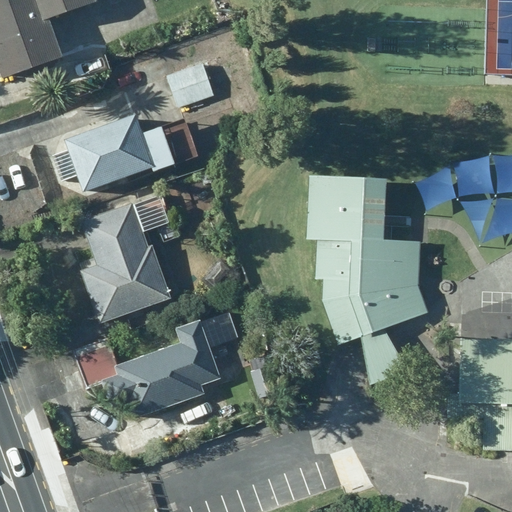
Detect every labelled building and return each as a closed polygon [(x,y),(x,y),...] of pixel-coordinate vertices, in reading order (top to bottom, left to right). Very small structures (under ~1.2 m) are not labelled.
[(62,64),(48,24),(40,0),(2,0),(0,1),(0,80),(2,85),(62,64)] [(96,7),(93,0),(40,0),(48,24),(96,7)] [(204,65),(169,75),(180,111),(215,100),(204,65)] [(131,114),(49,138),(67,199),(196,162),(186,126),(139,139),(131,114)] [(498,181),(497,193),(510,191),(511,191),(511,155),(502,156),(491,154),(496,164),(498,181)] [(458,181),(459,196),(469,194),(482,193),(494,193),(491,186),(489,171),(489,156),(475,161),(462,163),(453,162),(455,168),(458,181)] [(422,175),(413,174),(417,181),(422,191),(423,199),(423,209),(431,204),(439,201),(448,200),(459,200),(454,192),(450,183),(449,173),(451,163),(441,169),(432,173),(422,175)] [(383,183),(306,181),(304,245),(315,246),(313,283),(321,283),(320,305),(336,349),(427,316),(404,244),(381,244),(382,218),(383,183)] [(471,202),(460,202),(468,215),(475,230),(479,241),(482,229),(487,212),(494,198),(482,201),(471,202)] [(511,199),(509,199),(497,198),(496,209),(491,223),(483,243),(495,237),(511,233),(511,232),(511,199)] [(134,207),(78,226),(93,268),(80,273),(97,322),(166,298),(134,207)] [(496,215),(470,230),(485,255),(511,240),(496,215)] [(218,260),(198,280),(213,295),(233,275),(218,260)] [(111,341),(73,353),(85,391),(133,421),(227,392),(203,315),(166,326),(173,346),(117,363),(111,341)] [(384,329),(360,337),(369,385),(410,370),(384,329)] [(511,343),(459,342),(457,407),(460,407),(460,421),(482,422),(481,453),(511,453),(511,343)]
